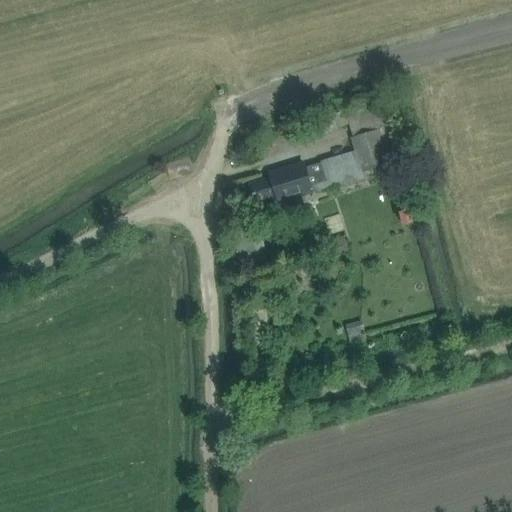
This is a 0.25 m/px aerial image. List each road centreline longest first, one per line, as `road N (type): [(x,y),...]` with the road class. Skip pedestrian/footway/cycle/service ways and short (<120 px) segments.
road 1 (track): [(511,340),(211,421),(208,511)]
road 2 (unclassified): [(0,280),(204,180),(216,162),(225,113)]
road 3 (track): [(185,194),(203,227),(211,421)]
